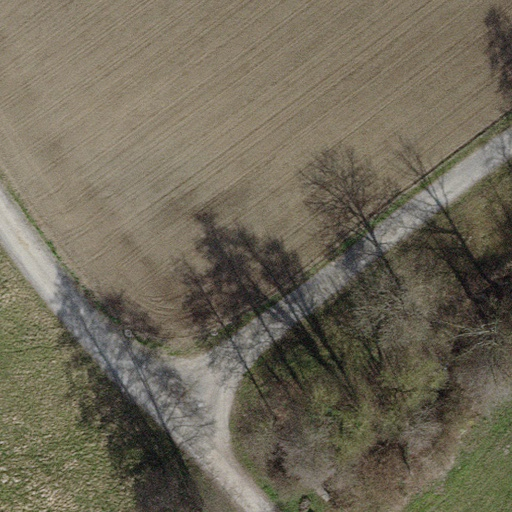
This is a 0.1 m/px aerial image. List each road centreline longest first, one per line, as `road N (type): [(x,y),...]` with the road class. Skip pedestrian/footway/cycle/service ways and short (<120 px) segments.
road 1 (track): [(163,395),(511,140)]
road 2 (track): [(163,395),(75,312),(0,212)]
road 3 (track): [(271,511),(163,395)]
